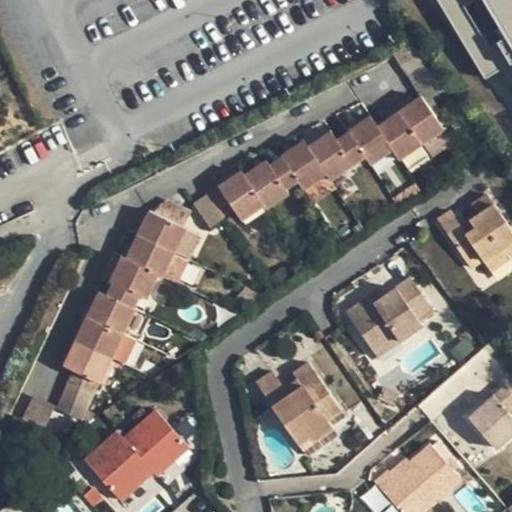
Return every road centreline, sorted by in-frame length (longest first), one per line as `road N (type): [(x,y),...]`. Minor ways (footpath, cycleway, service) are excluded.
road 1 (residential): [(434,203),(222,358),(244,511)]
road 2 (unknown): [(125,137),(356,14)]
road 3 (unknown): [(440,0),(511,107)]
